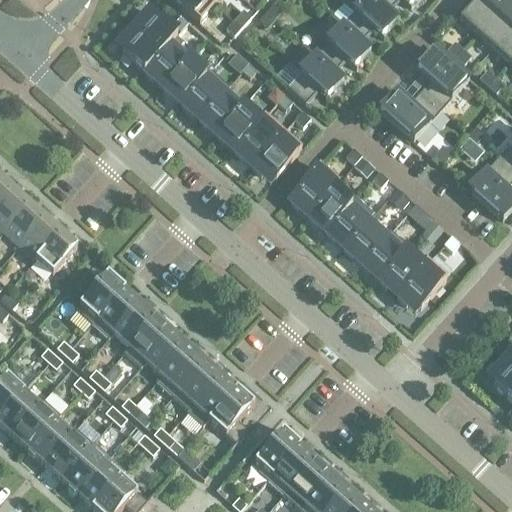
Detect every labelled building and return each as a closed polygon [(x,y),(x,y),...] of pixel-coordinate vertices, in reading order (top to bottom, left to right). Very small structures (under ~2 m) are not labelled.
[(205,0),(173,0),(172,1),(171,0),(168,0),(199,28),(216,9),(205,0)] [(205,0),(216,9),(217,8),(210,2),(212,0),(205,0)] [(388,14),(372,0),(346,0),(342,5),(354,16),(343,29),(361,45),(372,33),(383,42),(385,41),(383,39),(397,22),(388,14)] [(372,0),(388,14),(399,2),(410,12),(412,10),(410,8),(417,0),(372,0)] [(476,38),(503,8),(493,0),(479,0),(459,23),(476,38)] [(274,24),(281,16),(273,8),(266,16),(274,24)] [(492,52),(511,30),(511,16),(503,8),(476,38),(492,52)] [(149,14),(132,32),(139,38),(138,39),(159,57),(169,48),(177,39),(149,14)] [(251,21),(243,14),(234,23),(243,31),(251,21)] [(266,16),(258,25),(266,32),(274,24),(266,16)] [(361,45),(343,29),(331,18),(315,36),(327,47),(316,59),(334,75),(345,63),(356,73),(357,71),(355,69),(370,53),(361,45)] [(226,33),(234,40),(243,31),(234,23),(226,33)] [(508,67),(511,62),(511,30),(492,52),(508,67)] [(139,38),(132,32),(115,51),(143,76),(159,57),(138,39),(139,38)] [(454,46),(447,54),(455,62),(463,53),(454,46)] [(167,86),(187,64),(193,58),(192,57),(186,63),(169,48),(159,57),(143,76),(144,77),(144,76),(153,85),(159,79),(166,86),(167,86)] [(343,83),(334,75),(316,59),(304,48),(288,66),(299,77),(287,91),(305,108),(318,94),(329,103),(330,102),(328,100),(343,83)] [(469,84),(434,53),(418,71),(416,70),(414,71),(429,84),(420,95),(410,86),(410,87),(441,115),(469,84)] [(463,69),(471,61),(463,53),(455,62),(463,69)] [(185,102),(210,74),(193,58),(187,64),(167,86),(166,86),(161,92),(171,101),(177,95),(184,102),(185,102)] [(249,84),(256,75),(248,68),(241,76),(249,84)] [(203,118),(228,90),(210,74),(185,102),(184,102),(179,108),(189,117),(194,111),(202,118),(203,118)] [(486,74),(479,83),(487,90),(495,82),(486,74)] [(503,89),(495,82),(487,90),(495,98),(503,89)] [(413,146),(441,115),(410,87),(409,87),(419,96),(409,107),(396,95),(380,114),(378,112),(377,113),(413,146)] [(221,134),(240,112),(246,106),(245,105),(239,111),(224,97),(229,91),(228,90),(203,118),(202,118),(197,124),(207,133),(212,127),(220,134),(221,134)] [(276,108),(284,100),(275,92),(268,101),(276,108)] [(292,107),(284,100),(276,108),(285,115),(292,107)] [(239,150),(264,122),(246,106),(240,112),(221,134),(220,134),(215,139),(225,149),(230,143),(238,150),(239,150)] [(310,123),(302,116),(294,124),(303,132),(310,123)] [(257,166),(282,138),(264,122),(239,150),(238,150),(233,156),(243,164),(248,159),(256,165),(257,166)] [(301,155),(282,138),(257,166),(256,165),(251,172),(261,180),(266,175),(274,182),(269,187),(270,189),(301,155)] [(475,161),(483,151),(470,142),(462,152),(475,161)] [(511,144),(495,163),(511,177),(511,144)] [(354,169),(361,160),(353,153),(345,161),(354,169)] [(511,198),(507,194),(511,187),(511,177),(495,163),(468,194),(502,225),(511,213),(511,198)] [(312,215),(338,187),(319,170),(288,205),(298,214),(304,208),(312,215)] [(388,184),(379,176),(372,185),(380,192),(388,184)] [(0,206),(11,194),(0,183),(0,206)] [(330,231),(350,209),(333,194),(339,188),(338,187),(312,215),(306,221),(316,230),(322,224),(330,231)] [(0,232),(3,235),(27,208),(11,194),(0,206),(0,232)] [(348,247),(373,220),(355,204),(350,209),(330,231),(324,237),(334,246),(340,240),(347,247),(348,247)] [(19,250),(44,223),(27,208),(3,235),(19,250)] [(366,263),(391,235),(390,234),(385,240),(368,226),(374,220),(373,220),(348,247),(347,247),(342,253),(352,262),(357,256),(365,263),(366,263)] [(36,264),(60,237),(44,223),(19,250),(36,264)] [(384,280),(409,251),(391,235),(366,263),(365,263),(360,269),(370,278),(375,272),(383,279),(384,280)] [(76,252),(60,237),(36,264),(52,279),(76,252)] [(452,256),(459,248),(451,240),(443,249),(452,256)] [(402,295),(427,267),(426,266),(420,272),(405,258),(410,252),(409,251),(384,280),(383,279),(378,285),(388,294),(393,287),(401,295),(402,295)] [(421,312),(446,284),(427,267),(402,295),(401,295),(396,301),(406,310),(411,304),(421,312)] [(123,293),(124,294),(125,293),(107,277),(75,314),(91,329),(123,293)] [(108,343),(139,308),(124,294),(123,293),(91,329),(108,343)] [(6,297),(0,303),(12,314),(18,307),(6,297)] [(124,358),(155,322),(139,308),(108,343),(108,344),(113,338),(128,351),(123,357),(124,358)] [(8,318),(0,310),(0,322),(2,325),(8,318)] [(140,372),(172,337),(155,322),(124,358),(140,372)] [(156,386),(188,351),(172,337),(140,372),(140,373),(145,367),(160,380),(155,386),(156,386)] [(57,353),(64,359),(70,352),(63,346),(57,353)] [(172,401),(204,365),(188,351),(156,386),(172,401)] [(78,359),(70,352),(64,359),(72,366),(78,359)] [(55,360),(47,353),(41,360),(48,367),(55,360)] [(56,374),(62,366),(55,360),(48,367),(56,374)] [(511,371),(504,364),(487,383),(511,405),(511,371)] [(188,415),(220,380),(219,379),(221,377),(215,371),(213,373),(204,365),(172,401),(188,415)] [(89,382),(96,388),(103,381),(95,374),(89,382)] [(0,421),(27,391),(10,375),(0,387),(0,421)] [(236,394),(235,393),(220,380),(188,415),(204,430),(208,425),(236,394)] [(110,388),(103,381),(96,388),(104,395),(110,388)] [(73,389),(80,396),(87,389),(79,382),(73,389)] [(95,395),(87,389),(80,396),(88,403),(95,395)] [(0,421),(0,429),(12,440),(44,405),(43,404),(38,410),(23,396),(28,391),(27,391),(0,421)] [(238,426),(254,408),(236,392),(235,393),(236,394),(208,425),(235,449),(248,434),(238,426)] [(128,417),(135,410),(127,403),(121,411),(128,417)] [(44,405),(12,440),(28,455),(60,419),(44,405)] [(143,417),(135,410),(128,417),(136,424),(143,417)] [(105,418),(113,425),(119,418),(112,411),(105,418)] [(127,424),(119,418),(113,425),(120,431),(127,424)] [(60,419),(28,455),(44,469),(76,434),(75,433),(70,438),(56,425),(60,420),(60,419)] [(153,439),(161,446),(168,439),(160,432),(153,439)] [(76,434),(44,469),(60,484),(92,448),(76,434)] [(299,450),(299,451),(300,450),(283,434),(250,471),(267,486),(299,450)] [(137,447),(145,454),(152,446),(144,439),(137,447)] [(175,446),(168,439),(161,446),(168,453),(175,446)] [(159,453),(152,446),(145,454),(152,460),(159,453)] [(92,448),(60,484),(76,498),(103,468),(88,454),(93,449),(92,448)] [(283,500),(315,464),(299,451),(299,450),(267,486),(283,500)] [(196,464),(183,453),(177,461),(190,472),(196,464)] [(296,511),(301,511),(331,479),(315,464),(283,500),(296,511)] [(103,468),(76,498),(91,511),(92,511),(120,481),(119,481),(118,482),(103,468)] [(330,511),(347,493),(331,479),(301,511),(330,511)] [(92,511),(91,511),(90,511),(122,511),(124,511),(125,511),(142,511),(147,506),(120,481),(92,511)] [(358,511),(363,508),(347,493),(330,511),(358,511)] [(238,502),(232,510),(234,511),(243,511),(246,509),(238,502)]
